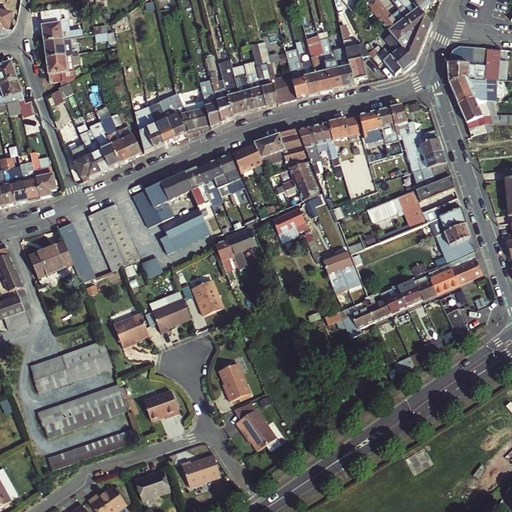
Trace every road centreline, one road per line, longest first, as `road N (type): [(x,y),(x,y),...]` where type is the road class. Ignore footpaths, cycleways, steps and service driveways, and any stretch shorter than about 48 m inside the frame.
road 1 (residential): [(77,205),(249,130),(433,82)]
road 2 (tertiary): [(511,332),(262,510)]
road 3 (tertiary): [(262,510),(511,356)]
road 4 (residential): [(511,309),(433,82)]
road 5 (residential): [(37,511),(95,468),(211,431)]
road 6 (residential): [(17,46),(77,205)]
